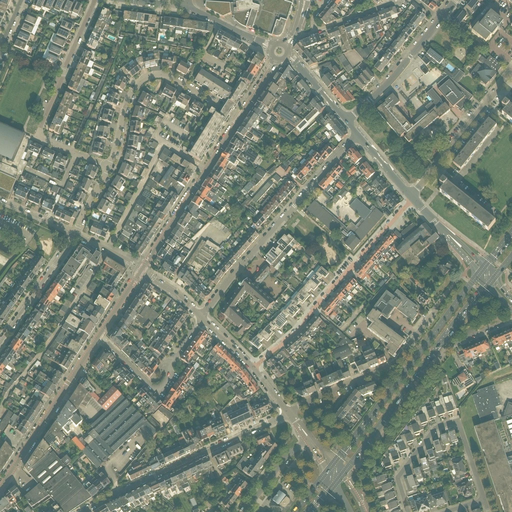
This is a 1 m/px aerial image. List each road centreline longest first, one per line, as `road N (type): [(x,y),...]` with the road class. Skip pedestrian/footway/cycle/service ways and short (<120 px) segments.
road 1 (residential): [(200,317),(356,133)]
road 2 (secondary): [(479,273),(333,462)]
road 3 (residential): [(252,367),(295,332),(412,199)]
road 4 (residential): [(82,511),(288,413)]
road 5 (residential): [(109,167),(36,137),(93,0)]
road 6 (secondary): [(351,463),(489,284)]
road 7 (residential): [(109,167),(124,108),(146,78),(170,76),(239,118)]
road 8 (tertiary): [(0,488),(99,335)]
road 9 (tertiary): [(239,118),(141,271)]
road 10 (residential): [(288,413),(391,365),(433,313)]
road 11 (residential): [(203,319),(157,392),(99,335)]
road 12 (residential): [(346,121),(457,0)]
road 13 (residential): [(410,197),(511,70)]
road 14 (residential): [(0,342),(74,235)]
road 15 (residential): [(408,511),(397,477),(435,428),(457,420)]
